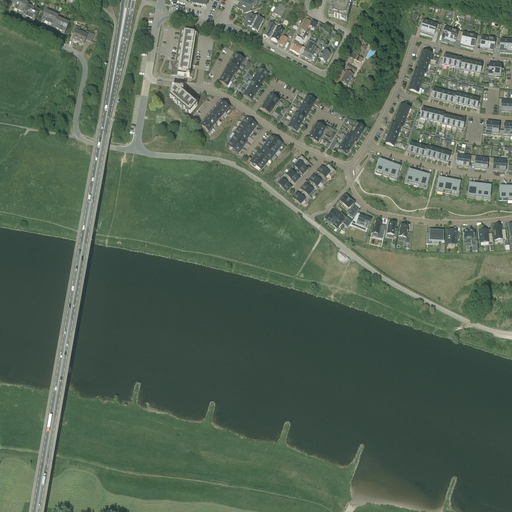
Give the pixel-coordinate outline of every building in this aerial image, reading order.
[(17,13),(22,2),(18,0),(15,0),(11,11),(17,13)] [(352,0),(351,0),(332,0),(328,16),(334,18),(341,20),(341,19),(346,20),(346,21),(347,22),(351,7),(349,6),(351,1),(352,1),(352,0)] [(251,11),(252,6),(241,1),(238,9),(236,8),(236,9),(242,11),(244,15),(251,12),(251,11)] [(28,4),(22,2),(17,13),(23,16),(28,6),(28,4)] [(286,9),(279,5),(274,14),(281,18),(286,9)] [(28,20),(33,9),(28,6),(23,16),(22,18),(28,20)] [(39,11),(33,9),(28,20),(34,23),(39,11)] [(41,23),(47,26),(52,14),(46,11),(41,23)] [(58,16),(52,14),(47,26),(53,28),(57,18),(58,16)] [(252,15),(252,14),(244,16),(245,20),(242,26),(243,26),(244,25),(251,29),(257,18),(252,15)] [(57,18),(53,28),(52,30),(58,33),(63,21),(57,18)] [(264,21),(258,18),(252,30),(257,33),(264,21)] [(431,20),(425,18),(424,19),(421,18),(419,24),(422,25),(420,33),(426,35),(431,20)] [(301,30),(305,32),(311,23),(306,20),(302,29),(301,30)] [(437,23),(437,22),(431,20),(426,35),(432,37),(435,29),(438,30),(440,24),(437,23)] [(69,24),(63,21),(58,33),(64,35),(69,24)] [(270,25),(269,24),(263,36),(269,39),(276,26),(271,23),(270,25)] [(441,33),(444,33),(441,41),(447,43),(452,29),(451,30),(446,28),(446,26),(443,25),(441,33)] [(78,43),(82,33),(79,32),(80,29),(75,27),(72,33),(75,34),(72,40),(73,41),(74,42),(76,43),(77,42),(78,43)] [(283,32),(277,28),(272,39),(271,41),(277,44),(278,42),(283,32)] [(289,37),(292,39),(296,32),(292,29),(289,35),(287,35),(285,38),(283,37),(279,45),(283,47),(289,37)] [(459,38),(461,33),(458,32),(458,31),(452,29),(447,43),(454,45),(456,37),(459,38)] [(85,35),(82,33),(78,43),(79,43),(79,44),(81,45),(82,45),(83,45),(86,39),(92,41),(94,35),(86,32),(85,35)] [(184,32),(177,77),(188,79),(195,34),(184,32)] [(470,34),(464,32),(464,33),(461,33),(459,38),(462,39),(460,47),(467,49),(470,34)] [(304,34),(303,37),(294,53),(299,55),(303,47),(301,47),(304,42),(307,43),(309,40),(310,38),(307,37),(308,36),(304,34)] [(467,49),(473,50),(475,42),(478,43),(479,37),(470,35),(470,34),(467,49)] [(290,51),(294,53),(301,40),(297,37),(290,51)] [(482,39),(482,37),(479,37),(478,43),(481,43),(480,51),(486,52),(488,38),(488,40),(482,39)] [(498,39),(495,38),(495,39),(488,38),(486,52),(493,53),(494,45),(497,46),(498,39)] [(498,39),(497,46),(497,48),(500,48),(499,53),(507,54),(508,40),(507,40),(507,41),(501,41),(501,39),(498,39)] [(305,48),(306,49),(302,57),(306,59),(315,43),(309,40),(305,47),(305,48)] [(320,51),(315,48),(319,41),(316,40),(315,43),(306,59),(308,60),(307,61),(310,62),(310,61),(311,62),(314,55),(317,57),(320,51)] [(330,55),(323,51),(322,54),(321,54),(319,57),(320,57),(319,59),(326,63),(328,59),(330,55)] [(357,55),(351,51),(348,57),(361,64),(363,60),(356,56),(357,55)] [(233,61),(241,65),(244,60),(236,56),(233,61)] [(241,65),(233,61),(231,65),(238,70),(240,67),(241,65)] [(238,70),(231,65),(228,69),(236,74),(238,70)] [(356,70),(347,65),(345,70),(348,71),(347,72),(341,83),(348,86),(351,88),(355,80),(352,79),(353,76),(354,74),(356,70)] [(486,77),(494,78),(495,66),(489,65),(488,74),(486,73),(486,77)] [(501,66),(495,66),(494,78),(503,79),(503,73),(500,73),(501,66)] [(227,69),(225,73),(234,78),(236,74),(228,69),(227,69)] [(258,74),(265,79),(268,75),(261,70),(258,74)] [(234,78),(225,73),(223,76),(222,78),(230,82),(232,84),(233,81),(235,79),(234,78)] [(264,81),(265,79),(258,74),(257,74),(255,76),(254,78),(262,84),(264,81)] [(222,78),(219,83),(224,85),(223,86),(227,88),(230,82),(222,78)] [(260,89),(260,88),(259,88),(262,84),(254,78),(253,78),(254,79),(252,83),(260,89)] [(250,88),(257,93),(260,89),(252,83),(252,84),(250,88)] [(172,88),(170,98),(190,115),(197,107),(182,93),(182,89),(172,88)] [(257,93),(250,88),(247,92),(254,97),(256,95),(257,93)] [(254,97),(247,92),(243,97),(246,100),(247,99),(251,102),(254,97)] [(450,94),(448,103),(454,105),(454,104),(456,96),(450,94)] [(281,103),(271,96),(270,98),(269,97),(267,100),(277,107),(281,103)] [(305,101),(313,106),(315,101),(307,97),(305,101)] [(473,99),(470,108),(476,109),(479,100),(473,99)] [(277,107),(267,100),(267,101),(268,101),(267,102),(266,102),(266,103),(264,105),(274,112),(276,110),(277,107)] [(501,112),(507,113),(508,100),(499,100),(498,106),(501,106),(501,112)] [(310,110),(313,106),(305,101),(302,106),(310,110)] [(218,107),(225,113),(229,109),(224,105),(225,104),(223,102),(218,107)] [(274,112),(264,105),(264,106),(263,106),(261,109),(266,113),(265,113),(269,116),(269,115),(271,116),(274,112)] [(299,110),(308,115),(309,112),(310,110),(302,106),(301,105),(299,110)] [(401,106),(399,111),(407,114),(409,109),(401,106)] [(215,111),(222,116),(225,113),(218,107),(215,111)] [(295,114),(305,119),(308,115),(299,110),(298,109),(295,114)] [(212,114),(218,120),(222,116),(215,111),(212,114)] [(305,120),(305,119),(295,114),(294,113),(292,118),(301,123),(304,119),(305,120)] [(218,120),(212,114),(208,118),(215,124),(218,120)] [(205,122),(211,128),(215,124),(208,118),(205,122)] [(242,123),(253,131),(257,126),(246,118),(242,123)] [(289,122),(299,128),(301,123),(292,118),(291,118),(293,119),(291,123),(289,122)] [(459,120),(457,129),(462,130),(465,121),(459,120)] [(201,126),(208,132),(211,128),(205,122),(201,126)] [(299,128),(289,122),(286,127),(288,128),(288,129),(291,131),(292,130),(296,133),(299,128)] [(238,129),(249,136),(253,131),(242,123),(238,129)] [(482,135),(491,136),(493,124),(487,123),(486,130),(483,129),(482,135)] [(355,124),(353,128),(362,134),(364,131),(363,131),(365,129),(355,124)] [(493,124),(491,136),(501,137),(501,131),(498,131),(499,124),(493,124)] [(314,129),(325,135),(327,131),(327,130),(325,129),(317,125),(316,126),(314,129)] [(392,125),(390,130),(399,133),(401,128),(402,129),(402,128),(392,125)] [(501,137),(510,138),(510,125),(504,125),(504,131),(501,131),(501,137)] [(349,132),(359,139),(360,137),(361,136),(361,134),(362,134),(353,128),(352,127),(350,130),(349,132)] [(235,135),(245,142),(249,136),(238,129),(234,134),(235,135)] [(311,134),(322,140),(320,139),(321,137),(322,134),(325,135),(314,129),(314,130),(313,131),(313,132),(311,134)] [(346,137),(356,143),(358,140),(358,139),(359,139),(349,132),(348,132),(349,133),(347,137),(346,137)] [(322,140),(311,134),(311,136),(310,136),(309,139),(313,142),(317,145),(317,144),(319,145),(322,140)] [(235,135),(231,140),(242,147),(246,142),(245,142),(235,135)] [(271,138),(268,142),(278,150),(282,145),(272,137),(271,138)] [(356,143),(346,137),(343,141),(352,147),(354,144),(355,143),(356,144),(356,143)] [(238,153),(242,147),(231,140),(227,145),(238,153)] [(352,148),(352,147),(343,141),(340,146),(349,152),(351,149),(352,147),(352,148)] [(268,142),(264,147),(274,155),(278,150),(268,142)] [(411,144),(408,153),(414,155),(416,146),(411,144)] [(349,152),(340,146),(341,147),(337,152),(341,154),(346,157),(348,153),(349,152)] [(416,146),(414,155),(419,156),(422,147),(416,146)] [(270,160),(274,155),(264,147),(260,153),(269,159),(270,160)] [(422,147),(419,156),(425,158),(425,157),(427,149),(422,147)] [(427,149),(425,157),(431,159),(433,150),(428,148),(427,149)] [(433,150),(431,159),(436,160),(439,151),(433,150)] [(439,151),(436,160),(441,162),(444,153),(439,151)] [(265,164),(269,159),(260,153),(258,152),(254,157),(265,165),(265,164)] [(444,153),(441,162),(447,164),(450,155),(444,153)] [(462,167),(464,155),(455,154),(454,159),(457,160),(456,166),(462,167)] [(464,155),(462,167),(468,168),(469,162),(472,162),(473,156),(464,155)] [(297,161),(299,163),(295,167),(293,165),(303,175),(307,170),(304,168),(308,163),(301,156),(297,161)] [(474,169),(480,170),(482,158),(481,160),(476,159),(476,157),(473,156),(472,162),(475,163),(474,169)] [(251,162),(261,170),(265,165),(254,157),(251,162)] [(491,159),(482,158),(480,170),(486,171),(487,164),(490,165),(491,159)] [(491,159),(490,165),(493,165),(493,171),(499,172),(500,159),(491,159)] [(499,172),(505,172),(505,166),(509,166),(509,160),(500,159),(499,172)] [(377,171),(383,173),(383,174),(387,163),(380,160),(377,171)] [(387,163),(383,174),(383,173),(382,176),(383,176),(384,174),(389,176),(390,176),(394,165),(387,163)] [(287,176),(285,174),(284,174),(295,183),(299,179),(296,176),(300,172),(303,175),(293,165),(288,170),(291,172),(287,176)] [(328,165),(324,169),(321,167),(317,172),(327,181),(325,179),(329,175),(331,177),(335,172),(328,165)] [(397,178),(400,168),(394,165),(390,176),(389,176),(388,178),(390,178),(390,176),(397,178)] [(412,183),(413,183),(416,172),(409,170),(406,181),(412,183)] [(319,189),(317,187),(321,183),(323,185),(327,181),(317,172),(320,174),(316,178),(313,176),(309,180),(319,190),(319,189)] [(423,174),(416,172),(413,183),(412,183),(412,185),(413,186),(414,183),(419,185),(420,185),(423,174)] [(284,174),(280,179),(282,181),(278,185),(286,192),(291,188),(288,185),(292,181),(294,183),(295,183),(284,174)] [(420,185),(419,185),(418,187),(420,188),(420,185),(427,187),(430,176),(423,174),(420,185)] [(444,191),(445,191),(447,180),(440,178),(438,190),(444,191)] [(312,192),(315,194),(319,190),(309,180),(311,183),(308,187),(305,185),(301,189),(311,198),(309,196),(312,192)] [(454,181),(447,180),(445,191),(444,191),(444,193),(445,193),(446,191),(451,192),(452,192),(454,181)] [(452,192),(451,192),(451,194),(452,194),(452,192),(459,193),(461,182),(454,181),(452,192)] [(476,195),(478,184),(470,183),(469,195),(476,195)] [(477,198),(477,196),(483,196),(484,185),(478,184),(476,195),(475,198),(477,198)] [(484,185),(483,196),(482,199),(484,199),(484,196),(490,197),(492,186),(484,185)] [(311,198),(301,189),(303,192),(299,196),(297,193),(292,198),(300,205),(304,201),(306,203),(311,198)] [(344,196),(338,203),(347,211),(346,212),(354,219),(358,211),(352,206),(353,204),(344,196)] [(348,228),(348,229),(350,226),(351,223),(346,218),(344,220),(334,211),(327,219),(331,223),(330,224),(333,226),(334,224),(338,227),(343,222),(348,227),(348,228)] [(371,221),(360,216),(358,220),(354,219),(351,223),(350,226),(355,228),(356,225),(364,228),(364,229),(365,229),(367,230),(371,221)] [(375,224),(375,223),(375,224),(374,228),(373,228),(372,234),(377,235),(377,239),(382,240),(384,230),(380,230),(382,223),(376,222),(375,224)] [(393,238),(396,238),(397,233),(394,232),(396,224),(392,223),(391,224),(389,224),(387,235),(394,236),(393,238)] [(403,239),(403,238),(405,238),(404,243),(409,244),(411,234),(407,234),(408,231),(407,231),(408,227),(406,227),(406,226),(403,225),(402,226),(401,226),(399,237),(402,238),(403,239)] [(493,228),(495,241),(506,239),(505,230),(501,231),(501,227),(493,228)] [(488,230),(479,231),(480,244),(481,247),(489,246),(493,246),(492,235),(488,235),(488,230)] [(427,234),(426,245),(432,245),(432,242),(443,243),(443,241),(444,232),(434,232),(429,231),(429,234),(427,234)] [(474,231),(463,232),(463,241),(464,241),(464,244),(471,244),(471,246),(472,246),(472,252),(477,252),(477,246),(477,242),(474,242),(474,240),(474,231)] [(447,245),(456,245),(456,240),(458,240),(458,235),(455,235),(455,232),(448,232),(447,245)]
